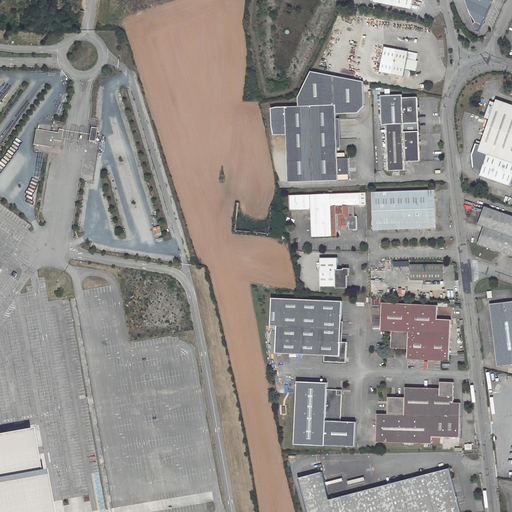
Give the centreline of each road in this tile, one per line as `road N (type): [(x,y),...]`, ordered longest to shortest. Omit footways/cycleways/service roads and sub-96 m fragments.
road 1 (unclassified): [(464,271),(492,511)]
road 2 (unknown): [(304,511),(296,476),(308,464),(344,469),(438,456),(486,465)]
road 3 (unknown): [(476,373),(279,370)]
road 4 (unclassified): [(460,64),(443,108),(462,254)]
road 5 (unknown): [(452,175),(367,178),(367,99)]
